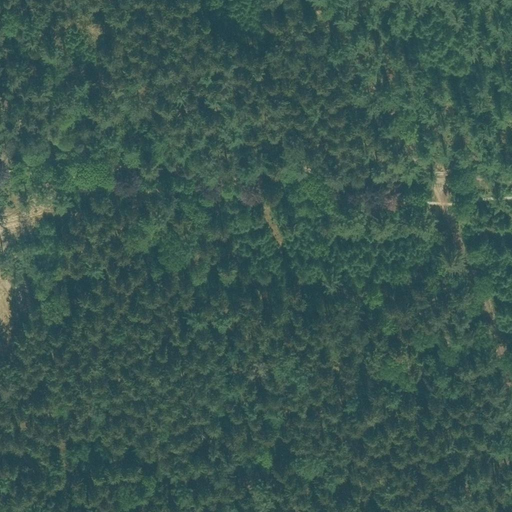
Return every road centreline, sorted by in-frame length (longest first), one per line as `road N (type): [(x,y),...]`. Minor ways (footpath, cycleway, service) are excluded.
road 1 (track): [(0,153),(139,169),(511,178)]
road 2 (track): [(511,380),(419,139),(317,0)]
